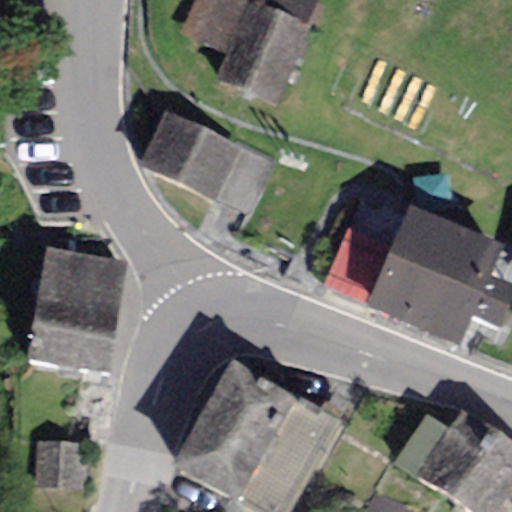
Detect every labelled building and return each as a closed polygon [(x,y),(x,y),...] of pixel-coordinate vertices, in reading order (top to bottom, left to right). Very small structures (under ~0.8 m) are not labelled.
[(271,110),(321,3),(314,0),(195,0),(178,37),(219,56),(208,81),(271,110)] [(273,165),(169,115),(142,171),(246,221),(273,165)] [(367,304),(459,348),(500,262),(407,218),(367,304)] [(126,270),(45,257),(29,363),(109,375),(126,270)] [(235,370),(179,473),(250,511),(286,511),(334,424),(235,370)] [(426,422),(398,470),(468,511),(505,511),(511,501),(511,453),(458,422),(450,436),(426,422)] [(86,450),(37,446),(33,496),(82,501),(86,450)] [(413,511),(376,498),(370,511),(413,511)]
